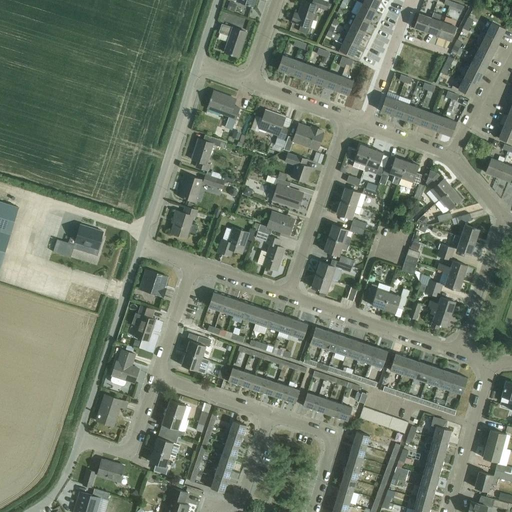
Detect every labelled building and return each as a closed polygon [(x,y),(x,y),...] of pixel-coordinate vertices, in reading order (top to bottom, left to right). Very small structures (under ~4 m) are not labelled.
[(226,8),(234,10),(236,3),(229,0),(226,8)] [(294,13),(291,22),(300,25),(298,31),(307,34),(309,27),(312,20),(315,21),(317,14),(314,13),(316,7),(325,10),(326,8),(330,9),(332,4),(327,2),(320,0),(312,0),(311,4),(302,1),(297,14),(294,13)] [(361,0),(361,1),(362,2),(362,3),(375,10),(380,0),(361,0)] [(359,9),(356,15),(370,21),(375,10),(362,3),(359,9)] [(433,12),(431,18),(426,32),(438,37),(443,23),(438,21),(441,15),(433,12)] [(426,32),(431,18),(419,14),(414,28),(426,32)] [(356,15),(350,26),(364,33),(370,21),(356,15)] [(491,22),(485,33),(500,41),(500,40),(506,29),(504,28),(491,22)] [(455,27),(443,23),(438,37),(450,41),(455,27)] [(217,33),(218,33),(216,38),(227,41),(224,52),(237,56),(245,32),(220,24),(217,33)] [(350,26),(345,38),(358,45),(364,33),(350,26)] [(328,30),(326,35),(342,43),(339,50),(352,56),(358,45),(345,38),(333,32),(328,30)] [(485,33),(480,44),(494,52),(500,41),(485,33)] [(480,44),(474,56),(488,63),(494,52),(480,44)] [(282,55),(277,69),(289,74),(294,59),(282,55)] [(448,56),(443,67),(448,70),(449,70),(454,59),(448,56)] [(474,56),(469,66),(483,74),(488,63),(474,56)] [(294,59),(289,74),(301,78),(306,64),(294,59)] [(306,64),(301,78),(313,82),(318,68),(306,64)] [(469,66),(463,78),(477,85),(483,74),(469,66)] [(318,68),(313,82),(324,86),(329,72),(318,68)] [(329,72),(324,86),(336,91),(341,76),(329,72)] [(341,76),(336,91),(348,95),(353,81),(341,76)] [(477,85),(463,78),(457,89),(471,96),(477,85)] [(231,129),(239,107),(233,105),(235,99),(227,96),(227,97),(221,95),(222,94),(213,91),(207,107),(228,115),(224,127),(231,129)] [(397,101),(392,115),(404,119),(409,105),(410,100),(399,96),(397,101)] [(385,97),(380,111),(389,114),(392,115),(397,101),(386,97),(385,97)] [(409,105),(404,119),(411,122),(415,123),(420,109),(409,105)] [(420,109),(415,123),(427,128),(432,113),(420,109)] [(259,125),(258,130),(264,132),(265,130),(277,135),(277,137),(283,140),(288,128),(282,126),(285,117),(278,114),(277,115),(273,114),(274,113),(265,110),(262,118),(259,125)] [(432,113),(427,128),(436,131),(439,132),(444,117),(432,113)] [(511,116),(508,115),(503,126),(511,129),(511,116)] [(444,117),(439,132),(451,136),(452,133),(456,123),(456,122),(448,119),(444,117)] [(318,147),(323,133),(322,132),(322,131),(311,127),(310,130),(306,128),(306,127),(298,124),(293,138),(288,136),(283,150),(289,152),(292,141),(309,147),(310,144),(318,147)] [(511,129),(503,126),(499,138),(511,143),(511,129)] [(232,136),(238,138),(240,132),(234,130),(232,136)] [(207,170),(209,164),(206,163),(213,144),(224,148),(226,142),(204,134),(202,140),(197,138),(191,159),(197,161),(195,166),(207,170)] [(286,141),(284,140),(283,140),(277,137),(274,143),(283,147),(286,141)] [(365,164),(371,148),(360,143),(357,151),(352,149),(349,158),(354,160),(365,164)] [(371,148),(365,164),(377,168),(383,171),(386,161),(388,155),(383,153),(383,152),(371,148)] [(322,164),(326,155),(316,151),(313,161),(322,164)] [(290,177),(306,182),(311,167),(305,165),(307,159),(287,153),(284,161),(294,165),(290,177)] [(383,171),(382,173),(388,175),(389,173),(395,175),(393,179),(392,183),(398,185),(398,183),(399,181),(401,177),(407,160),(395,156),(394,158),(388,155),(386,161),(383,171)] [(490,158),(485,172),(497,176),(503,163),(504,158),(499,156),(497,160),(490,158)] [(262,167),(264,161),(258,159),(256,165),(262,167)] [(407,160),(399,181),(398,183),(410,187),(411,184),(417,186),(418,183),(422,174),(416,172),(419,165),(407,160)] [(511,172),(511,166),(503,163),(497,176),(509,181),(511,172)] [(440,198),(452,188),(443,178),(439,173),(430,170),(426,182),(440,198)] [(280,173),(278,179),(285,181),(287,175),(280,173)] [(222,188),(224,181),(205,174),(203,182),(222,188)] [(185,206),(192,209),(194,201),(201,180),(186,175),(179,196),(188,198),(185,206)] [(278,179),(276,178),(268,175),(266,181),(274,184),(276,185),(271,199),(297,208),(302,193),(288,188),(290,183),(285,181),(278,179)] [(358,185),(360,179),(348,175),(346,181),(358,185)] [(368,182),(366,188),(375,191),(377,185),(368,182)] [(418,183),(417,186),(414,196),(420,199),(424,186),(418,183)] [(246,186),(243,193),(251,196),(253,189),(246,186)] [(345,188),(340,200),(361,207),(366,195),(375,198),(377,192),(363,187),(361,193),(359,193),(345,188)] [(452,188),(440,198),(435,203),(443,212),(447,211),(461,198),(452,188)] [(361,207),(340,200),(336,213),(351,218),(353,212),(359,214),(361,207)] [(0,268),(19,207),(0,201),(0,268)] [(192,209),(185,206),(184,206),(182,212),(175,210),(172,218),(174,219),(170,232),(186,237),(188,231),(194,233),(197,225),(191,223),(193,216),(195,217),(197,210),(192,209)] [(259,225),(257,230),(268,234),(269,234),(271,229),(288,235),(293,219),(271,212),(270,215),(266,213),(263,219),(268,221),(266,227),(259,225)] [(440,222),(452,218),(450,212),(438,216),(440,222)] [(456,217),(452,218),(454,225),(472,220),(470,213),(456,217)] [(353,219),(351,225),(364,229),(366,223),(353,219)] [(427,226),(422,223),(419,229),(424,232),(427,226)] [(98,255),(103,239),(101,238),(103,231),(80,224),(74,244),(57,239),(53,252),(71,257),(74,248),(98,255)] [(460,237),(475,241),(479,229),(465,224),(460,237)] [(328,237),(349,244),(351,238),(345,236),(347,230),(332,225),(328,237)] [(364,229),(351,225),(349,230),(362,235),(364,229)] [(221,240),(217,252),(223,254),(225,248),(232,250),(241,253),(246,238),(248,232),(247,232),(232,227),(227,242),(221,240)] [(248,232),(246,238),(251,240),(255,229),(254,229),(250,227),(248,232)] [(268,234),(257,230),(255,238),(265,241),(264,242),(269,244),(266,252),(261,250),(256,263),(276,270),(284,248),(278,246),(280,240),(267,236),(268,234)] [(475,241),(460,237),(455,235),(452,241),(458,243),(456,249),(470,254),(475,241)] [(349,244),(328,237),(323,250),(338,255),(340,249),(346,251),(347,250),(349,244)] [(412,241),(410,247),(418,249),(420,244),(412,241)] [(439,250),(452,254),(454,248),(441,244),(439,250)] [(408,249),(406,255),(417,259),(419,253),(408,249)] [(452,254),(439,250),(437,256),(450,260),(452,254)] [(406,255),(404,261),(415,265),(417,259),(406,255)] [(340,256),(338,262),(351,266),(353,260),(340,256)] [(319,262),(315,274),(330,279),(337,282),(341,269),(349,272),(351,266),(338,262),(331,259),(329,265),(319,262)] [(437,269),(443,271),(462,277),(466,266),(452,261),(450,267),(439,263),(437,269)] [(163,288),(167,277),(145,270),(139,289),(162,296),(165,288),(163,288)] [(462,277),(443,271),(439,283),(442,284),(444,285),(458,290),(462,277)] [(330,279),(315,274),(311,287),(326,292),(330,279)] [(442,284),(439,283),(429,280),(430,277),(422,274),(419,282),(420,284),(422,284),(440,290),(442,284)] [(368,295),(366,301),(372,303),(371,305),(383,309),(389,292),(390,287),(379,283),(378,286),(372,284),(368,295)] [(440,290),(422,284),(420,289),(425,291),(425,292),(438,297),(440,290)] [(353,301),(357,288),(351,286),(347,299),(353,301)] [(400,296),(389,292),(383,309),(395,313),(396,307),(403,310),(409,290),(403,288),(400,296)] [(219,310),(224,296),(212,292),(207,307),(219,310)] [(224,296),(219,310),(231,314),(236,300),(224,296)] [(428,306),(432,308),(451,314),(455,301),(441,296),(439,303),(430,300),(428,306)] [(236,300),(231,314),(243,318),(248,304),(236,300)] [(416,316),(420,304),(414,302),(410,314),(416,316)] [(248,304),(243,318),(254,322),(259,308),(248,304)] [(148,341),(155,319),(151,318),(154,310),(140,305),(138,313),(135,312),(131,323),(138,326),(134,336),(148,341)] [(259,308),(254,322),(266,326),(271,312),(259,308)] [(451,314),(432,308),(431,313),(435,314),(431,326),(439,329),(440,324),(447,326),(451,314)] [(283,315),(271,312),(266,326),(278,330),(283,315)] [(283,315),(278,330),(290,334),(295,319),(283,315)] [(295,319),(290,334),(302,338),(307,323),(295,319)] [(214,325),(212,332),(224,336),(226,329),(214,325)] [(321,347),(327,330),(315,326),(309,343),(321,347)] [(226,329),(224,336),(236,340),(238,333),(233,332),(226,329)] [(339,334),(327,330),(321,347),(333,351),(339,334)] [(245,336),(238,333),(236,340),(242,342),(245,336)] [(350,338),(339,334),(333,351),(345,355),(350,338)] [(189,340),(185,352),(202,358),(206,346),(209,347),(211,340),(198,336),(196,342),(189,340)] [(363,342),(350,338),(345,355),(357,359),(363,342)] [(274,345),(261,341),(259,348),(271,352),(274,345)] [(363,342),(357,359),(369,363),(374,346),(363,342)] [(238,350),(243,352),(249,354),(251,349),(240,345),(238,350)] [(274,345),(271,352),(283,356),(285,349),(274,345)] [(374,346),(369,363),(381,367),(387,351),(374,346)] [(116,361),(111,375),(112,375),(111,378),(111,380),(113,382),(121,385),(124,385),(126,383),(127,380),(134,382),(138,368),(131,366),(135,354),(121,349),(118,361),(116,361)] [(262,353),(251,349),(249,354),(260,357),(262,353)] [(285,349),(283,356),(289,358),(292,352),(285,349)] [(243,352),(238,350),(234,362),(238,364),(243,352)] [(208,360),(202,358),(185,352),(181,364),(204,372),(208,360)] [(262,353),(260,357),(271,361),(273,357),(262,353)] [(401,374),(407,357),(395,353),(389,370),(401,374)] [(284,360),(273,357),(271,361),(282,365),(284,360)] [(315,366),(317,362),(304,357),(303,362),(315,366)] [(419,361),(407,357),(401,374),(413,378),(419,361)] [(295,364),(284,360),(282,365),(294,369),(295,364)] [(431,365),(419,361),(413,378),(425,382),(431,365)] [(328,366),(317,362),(315,366),(327,370),(328,366)] [(306,368),(295,364),(294,369),(305,373),(306,368)] [(224,379),(228,367),(222,365),(218,377),(224,379)] [(431,365),(425,382),(437,386),(443,370),(431,365)] [(328,366),(327,370),(338,374),(340,369),(328,366)] [(239,384),(243,371),(232,367),(228,380),(239,384)] [(340,369),(338,374),(350,378),(352,374),(340,369)] [(324,379),(325,374),(314,370),(312,375),(324,379)] [(443,370),(437,386),(449,390),(454,374),(443,370)] [(243,371),(239,384),(250,388),(254,374),(243,371)] [(254,374),(250,388),(261,392),(266,378),(254,374)] [(325,374),(324,379),(335,383),(336,378),(325,374)] [(352,374),(350,378),(362,382),(364,378),(352,374)] [(467,378),(454,374),(449,390),(461,394),(467,378)] [(266,378),(261,392),(272,395),(277,382),(266,378)] [(336,378),(335,383),(346,386),(348,382),(336,378)] [(377,382),(364,378),(362,382),(375,387),(377,382)] [(288,386),(283,399),(295,403),(299,390),(292,387),(294,382),(290,381),(288,386)] [(502,395),(501,400),(511,403),(511,409),(511,411),(511,410),(511,383),(506,381),(502,395)] [(288,386),(277,382),(272,395),(283,399),(288,386)] [(348,382),(346,386),(357,390),(359,385),(348,382)] [(394,394),(396,389),(384,385),(383,390),(394,394)] [(408,393),(396,389),(394,394),(406,398),(408,393)] [(364,403),(368,392),(366,391),(365,393),(362,392),(359,401),(364,403)] [(314,409),(318,396),(307,392),(302,405),(314,409)] [(420,398),(408,393),(406,398),(418,403),(420,398)] [(125,409),(127,402),(105,394),(96,420),(113,426),(119,407),(125,409)] [(318,396),(314,409),(325,413),(329,400),(318,396)] [(432,402),(420,398),(418,403),(430,407),(432,402)] [(169,400),(165,411),(187,419),(191,408),(185,406),(169,400)] [(341,403),(329,400),(325,413),(336,417),(341,403)] [(443,406),(432,402),(430,407),(442,411),(443,406)] [(341,403),(336,417),(347,420),(351,407),(341,403)] [(365,419),(369,408),(363,406),(359,417),(365,419)] [(443,406),(442,411),(454,415),(456,410),(443,406)] [(369,408),(365,419),(370,421),(374,410),(369,408)] [(380,412),(374,410),(370,421),(376,423),(380,412)] [(161,424),(159,430),(183,438),(186,432),(183,431),(187,419),(165,411),(161,424)] [(203,425),(207,413),(201,411),(197,423),(203,425)] [(380,412),(376,423),(382,425),(386,414),(380,412)] [(391,416),(386,414),(382,425),(387,427),(391,416)] [(208,425),(213,427),(217,416),(212,415),(208,425)] [(391,416),(387,427),(393,429),(397,418),(391,416)] [(432,437),(447,442),(451,429),(444,427),(446,420),(433,416),(430,424),(436,426),(432,437)] [(403,420),(397,418),(393,429),(399,431),(403,420)] [(408,422),(403,420),(399,431),(404,433),(408,422)] [(229,432),(242,436),(246,425),(233,421),(229,432)] [(208,425),(204,436),(210,438),(213,427),(208,425)] [(157,436),(153,449),(169,454),(175,456),(180,444),(176,443),(177,440),(182,442),(183,438),(159,430),(157,436)] [(352,442),(366,447),(369,435),(356,430),(352,442)] [(489,430),(486,443),(501,447),(504,434),(489,430)] [(405,440),(405,442),(410,444),(411,442),(415,433),(409,431),(405,440)] [(242,436),(229,432),(225,443),(238,447),(242,436)] [(210,438),(204,436),(201,447),(206,449),(210,438)] [(432,437),(429,449),(444,454),(447,442),(432,437)] [(366,447),(352,442),(349,453),(363,457),(366,447)] [(238,447),(225,443),(221,454),(235,458),(238,447)] [(395,443),(391,454),(396,456),(400,444),(395,443)] [(501,447),(486,443),(482,458),(497,462),(501,447)] [(201,447),(197,458),(202,459),(206,449),(201,447)] [(169,454),(153,449),(148,461),(155,463),(153,470),(165,474),(168,467),(165,466),(169,454)] [(429,449),(426,462),(441,466),(444,454),(429,449)] [(349,453),(345,465),(359,469),(363,457),(349,453)] [(221,454),(218,465),(231,469),(235,458),(221,454)] [(391,454),(387,465),(392,467),(396,456),(391,454)] [(197,458),(193,469),(198,471),(202,459),(197,458)] [(120,481),(125,466),(102,459),(97,475),(120,481)] [(426,462),(422,473),(437,478),(441,466),(426,462)] [(500,470),(511,473),(511,467),(496,463),(495,469),(500,470)] [(218,465),(214,476),(227,480),(231,469),(218,465)] [(345,465),(342,476),(356,480),(359,469),(345,465)] [(392,467),(387,465),(383,476),(388,478),(392,467)] [(91,487),(95,472),(87,469),(83,485),(91,487)] [(198,471),(193,469),(189,480),(195,482),(198,471)] [(493,476),(492,475),(478,472),(474,488),(487,491),(489,484),(496,485),(498,478),(511,481),(511,474),(495,469),(493,476)] [(394,471),(392,477),(398,479),(400,473),(394,471)] [(437,478),(422,473),(419,485),(434,489),(437,478)] [(227,480),(214,476),(210,488),(223,492),(227,480)] [(356,480),(342,476),(339,487),(352,491),(356,480)] [(383,476),(379,488),(383,489),(388,478),(383,476)] [(398,479),(392,477),(389,483),(396,486),(398,479)] [(419,485),(416,497),(431,501),(434,489),(419,485)] [(186,511),(189,504),(184,503),(188,492),(173,487),(165,511),(186,511)] [(339,487),(335,498),(349,503),(355,504),(358,493),(352,491),(339,487)] [(80,492),(74,511),(95,511),(98,506),(100,498),(107,500),(109,493),(94,488),(92,495),(80,492)] [(379,488),(375,498),(379,500),(383,489),(379,488)] [(136,490),(131,494),(135,498),(140,494),(136,490)] [(511,495),(500,492),(498,498),(511,501),(511,495)] [(427,511),(431,501),(416,497),(413,509),(422,511),(427,511)] [(335,498),(332,509),(340,511),(346,511),(349,503),(335,498)] [(375,498),(371,509),(375,511),(379,500),(375,498)] [(507,509),(509,503),(494,499),(492,505),(507,509)] [(484,511),(486,506),(470,502),(467,511),(484,511)]
